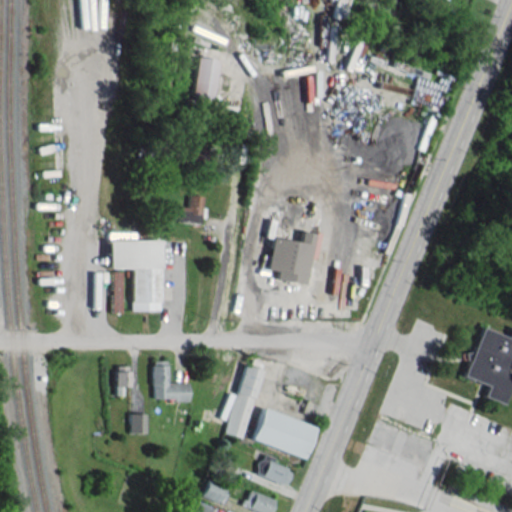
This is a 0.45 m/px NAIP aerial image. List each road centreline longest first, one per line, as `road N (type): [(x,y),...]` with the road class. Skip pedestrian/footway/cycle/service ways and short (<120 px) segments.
road 1 (secondary): [(511,0),(302,511)]
road 2 (residential): [(0,340),(372,340)]
road 3 (residential): [(211,340),(238,146)]
